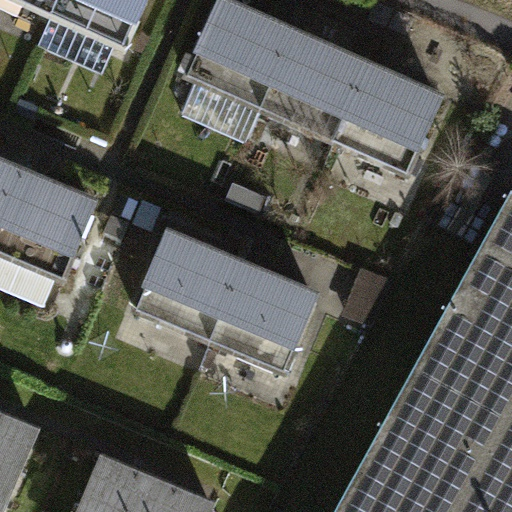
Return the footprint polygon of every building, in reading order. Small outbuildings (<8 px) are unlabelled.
[(0,0),(0,12),(51,35),(66,0),(0,0)] [(124,67),(153,0),(66,0),(51,35),(124,67)] [(266,128),(297,55),(224,24),(192,97),(266,128)] [(340,160),(371,86),(297,55),(266,128),(340,160)] [(413,191),(445,118),(371,86),(340,160),(413,191)] [(0,234),(22,179),(0,169),(0,234)] [(98,209),(22,179),(0,234),(0,256),(69,283),(98,209)] [(511,511),(511,208),(498,201),(326,511),(511,511)] [(130,233),(112,226),(98,261),(116,268),(130,233)] [(153,242),(130,233),(116,268),(110,283),(133,293),(153,242)] [(211,361),(244,280),(167,249),(134,330),(211,361)] [(289,393),(322,311),(244,280),(211,361),(289,393)] [(0,511),(11,511),(41,439),(0,422),(0,511)] [(149,511),(156,496),(100,473),(84,511),(149,511)] [(196,511),(156,496),(149,511),(196,511)]
